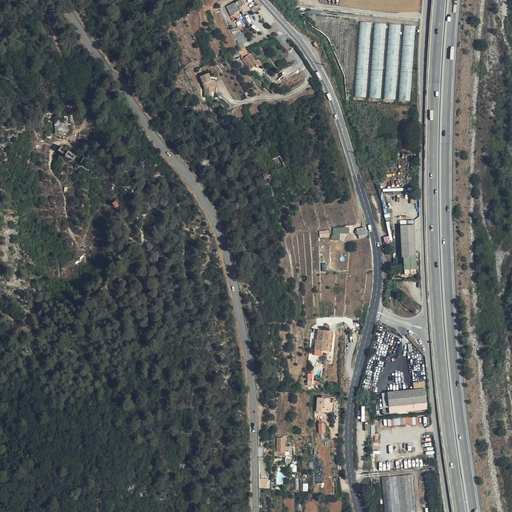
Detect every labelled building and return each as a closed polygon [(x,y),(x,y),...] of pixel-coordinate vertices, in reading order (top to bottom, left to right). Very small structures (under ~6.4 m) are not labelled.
[(231,17),(236,15),(235,13),(241,10),(240,7),(244,6),(241,0),(239,0),(226,6),(231,17)] [(251,8),(253,12),(253,13),(261,10),(259,5),(251,8)] [(360,21),(355,96),(367,96),(372,21),(360,21)] [(375,22),(371,97),(382,98),(386,22),(375,22)] [(390,23),(385,98),(397,99),(401,24),(390,23)] [(403,24),(401,100),(412,100),(415,24),(403,24)] [(242,33),(237,35),(240,45),(244,43),(248,41),(243,32),(242,33)] [(239,50),(242,59),(249,54),(245,47),(245,48),(241,49),(239,50)] [(250,53),(249,54),(242,59),(250,69),(256,65),(254,62),(255,61),(250,53)] [(254,62),(256,65),(258,67),(262,64),(258,59),(255,61),(254,62)] [(279,68),(288,63),(286,59),(277,64),(279,68)] [(235,63),(240,70),(244,67),(238,60),(235,63)] [(214,87),(212,80),(209,73),(200,76),(205,88),(205,96),(212,96),(212,87),(214,87)] [(242,101),(248,98),(245,93),(239,95),(242,101)] [(55,121),(56,134),(69,133),(68,120),(55,121)] [(61,146),(57,151),(74,162),(75,161),(85,167),(88,161),(78,154),(77,156),(61,146)] [(267,184),(271,182),(267,173),(263,174),(267,184)] [(118,206),(113,200),(110,203),(115,209),(118,206)] [(411,269),(413,269),(413,225),(401,225),(402,257),(404,257),(405,275),(411,274),(411,269)] [(357,229),(357,230),(358,233),(359,236),(367,235),(366,227),(357,229)] [(349,233),(349,228),(334,228),(334,236),(332,236),(332,239),(334,238),(334,240),(339,240),(339,233),(349,233)] [(328,345),(330,331),(318,329),(317,339),(316,339),(314,355),(321,355),(321,351),(328,352),(329,345),(328,345)] [(390,413),(425,409),(423,388),(414,389),(387,392),(389,407),(390,413)] [(333,398),(317,397),(317,411),(326,412),(327,408),(332,409),(333,398)] [(416,417),(389,418),(389,425),(416,424),(416,417)] [(277,452),(285,452),(289,451),(289,446),(285,446),(285,438),(277,438),(277,452)] [(415,511),(412,474),(382,477),(385,511),(415,511)] [(299,475),(291,476),(292,490),(300,490),(299,475)]
